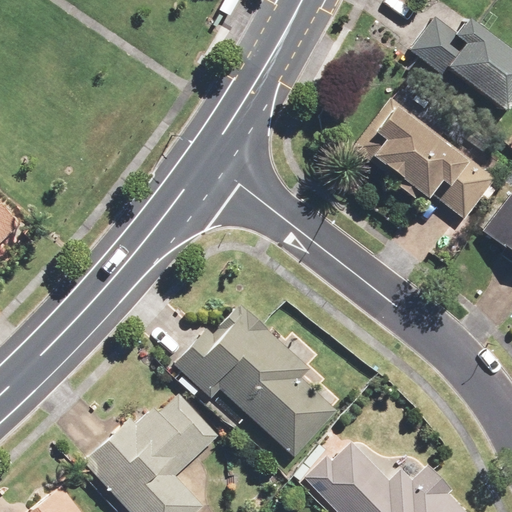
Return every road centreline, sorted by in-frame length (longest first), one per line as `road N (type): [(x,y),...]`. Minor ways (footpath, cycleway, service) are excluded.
road 1 (residential): [(208,156),(449,349),(511,440)]
road 2 (tertiary): [(0,391),(117,270),(208,156)]
road 3 (tertiary): [(208,156),(301,0)]
